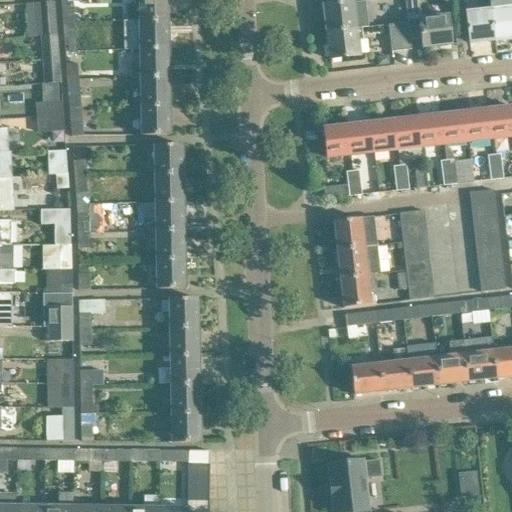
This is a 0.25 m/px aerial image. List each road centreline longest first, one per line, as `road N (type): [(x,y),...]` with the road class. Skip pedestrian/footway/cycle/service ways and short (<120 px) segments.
road 1 (residential): [(266,429),(251,96)]
road 2 (residential): [(251,96),(511,69)]
road 3 (residential): [(266,429),(511,401)]
